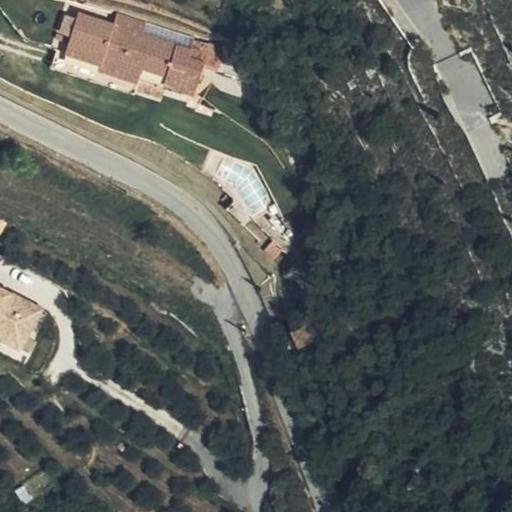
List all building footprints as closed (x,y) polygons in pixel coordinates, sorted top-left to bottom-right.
[(224,50),(192,40),(189,49),(114,25),(78,13),(66,51),(58,49),(52,67),(135,93),(136,89),(143,67),(167,74),(164,83),(193,92),(203,62),(219,66),(224,50)] [(189,49),(192,40),(117,14),(114,25),(189,49)] [(160,96),(164,83),(167,74),(143,67),(136,89),(160,96)] [(274,259),(282,250),(273,242),(265,250),(274,259)] [(0,328),(25,341),(41,310),(0,286),(0,328)] [(309,323),(294,330),(301,346),(316,340),(309,323)] [(0,335),(21,347),(25,341),(0,328),(0,335)]
